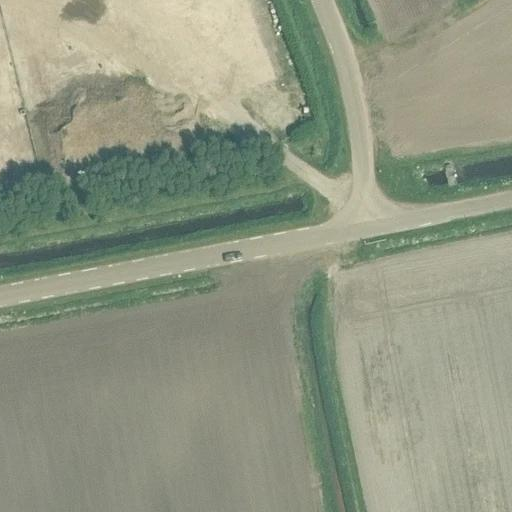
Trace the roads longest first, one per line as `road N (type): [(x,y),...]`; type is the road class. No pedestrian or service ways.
road 1 (unclassified): [(0,299),(368,229)]
road 2 (unknown): [(0,120),(145,81),(164,61),(163,0)]
road 3 (unclassified): [(368,229),(351,83),(322,0)]
road 4 (unclassified): [(368,229),(511,202)]
